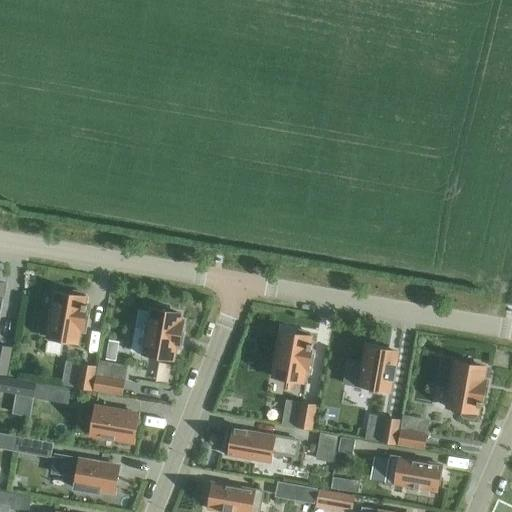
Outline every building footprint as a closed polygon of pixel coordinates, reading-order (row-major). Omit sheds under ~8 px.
[(137,74),(164,81),(168,68),(141,61),(137,74)] [(54,288),(47,334),(76,339),(78,327),(81,327),(86,300),(83,300),(84,289),(82,286),(73,285),(70,287),(69,291),(54,288)] [(143,354),(173,359),(175,347),(178,347),(182,321),(179,320),(180,314),(166,311),(166,307),(164,304),(155,303),(152,305),(143,354)] [(304,369),(307,370),(312,344),(309,343),(310,335),(308,332),(298,331),(295,333),(295,334),(280,332),(273,377),(302,382),(304,369)] [(54,355),(40,353),(38,364),(66,368),(70,346),(56,343),(54,355)] [(0,373),(6,375),(11,348),(0,345),(0,373)] [(366,346),(359,386),(389,391),(391,378),(392,379),(397,352),(366,346)] [(71,348),(67,371),(80,373),(84,351),(71,348)] [(108,367),(110,353),(99,351),(95,379),(121,384),(124,370),(108,367)] [(463,417),(473,418),(476,416),(477,406),(480,406),(485,380),(482,379),(484,367),(455,362),(447,407),(461,410),(461,414),(463,417)] [(0,391),(32,397),(35,383),(0,376),(0,391)] [(50,400),(53,387),(37,384),(35,397),(50,400)] [(311,430),(316,405),(300,402),(296,427),(311,430)] [(95,407),(90,435),(133,442),(138,414),(95,407)] [(417,432),(420,418),(407,416),(402,444),(427,448),(429,434),(417,432)] [(384,417),(380,443),(395,446),(399,420),(384,417)] [(298,440),(272,436),(245,432),(245,431),(232,429),(231,437),(228,436),(224,454),(252,459),(265,461),(270,462),(271,452),(295,456),(298,440)] [(58,446),(59,432),(39,431),(38,445),(58,446)] [(320,434),(316,459),(332,462),(336,437),(320,434)] [(7,435),(4,448),(13,450),(16,436),(7,435)] [(19,437),(17,451),(26,452),(29,439),(19,437)] [(340,437),(337,453),(352,455),(355,440),(340,437)] [(56,455),(52,472),(76,477),(74,488),(98,493),(99,490),(114,492),(119,466),(56,455)] [(413,487),(413,489),(418,490),(418,488),(436,491),(437,484),(438,484),(441,465),(427,463),(427,464),(418,462),(418,461),(404,459),(403,459),(391,457),(386,483),(413,487)] [(222,511),(257,511),(261,491),(235,487),(235,488),(227,486),(227,485),(211,483),(208,501),(207,509),(222,511)] [(312,502),(314,489),(301,487),(299,500),(312,502)] [(326,504),(328,491),(319,490),(317,503),(326,504)] [(0,492),(0,505),(12,508),(14,495),(0,492)]
